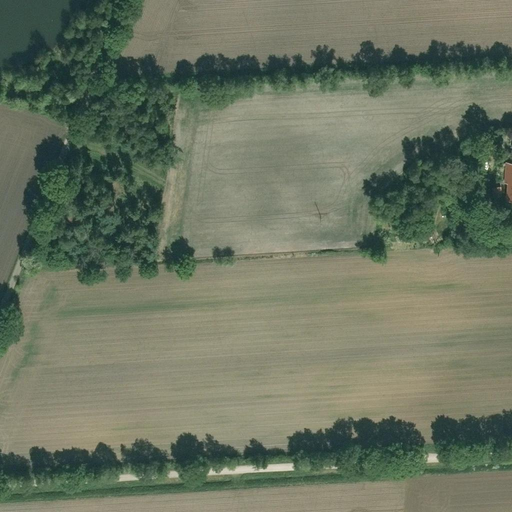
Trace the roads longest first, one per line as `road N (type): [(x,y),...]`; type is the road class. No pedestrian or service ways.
road 1 (track): [(511,453),(0,478)]
road 2 (residential): [(125,0),(0,321)]
